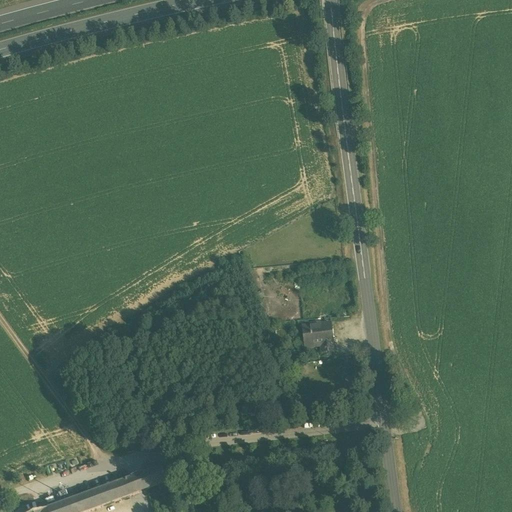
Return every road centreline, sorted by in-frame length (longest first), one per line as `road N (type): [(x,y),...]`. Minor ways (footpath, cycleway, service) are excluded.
road 1 (tertiary): [(331,0),(395,511)]
road 2 (track): [(385,433),(425,417),(397,358),(371,22),(387,8),(434,0)]
road 3 (motorway): [(0,52),(190,0)]
road 4 (track): [(0,313),(105,460)]
road 5 (motorway): [(123,0),(0,31)]
